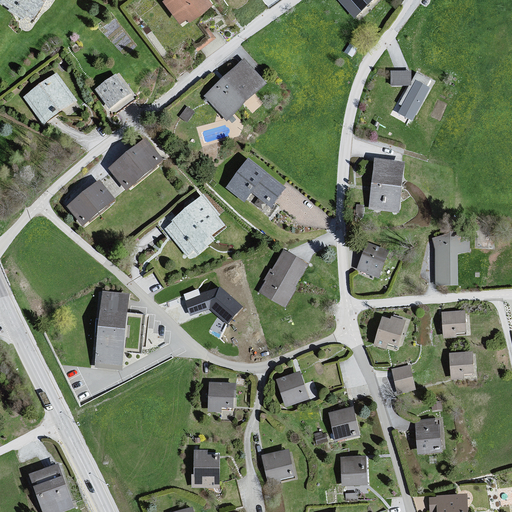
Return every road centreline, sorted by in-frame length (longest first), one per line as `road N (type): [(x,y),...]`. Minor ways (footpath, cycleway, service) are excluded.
road 1 (residential): [(355,334),(260,367),(220,363),(38,207)]
road 2 (residential): [(294,0),(81,164),(38,207)]
road 3 (residential): [(414,0),(365,68),(348,122),(341,180),(346,308)]
road 4 (tertiary): [(15,329),(105,511)]
road 5 (residential): [(355,334),(410,511)]
road 6 (residential): [(511,295),(346,308)]
